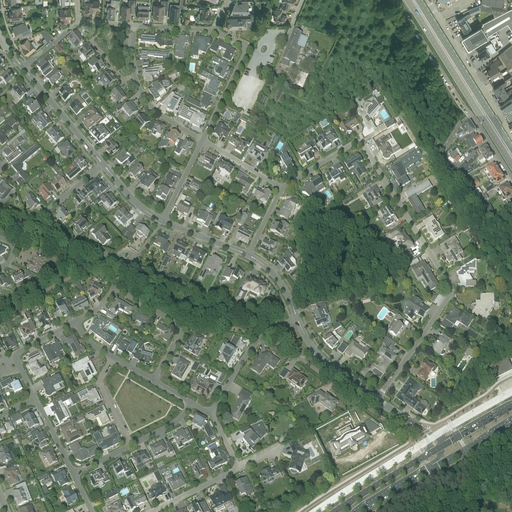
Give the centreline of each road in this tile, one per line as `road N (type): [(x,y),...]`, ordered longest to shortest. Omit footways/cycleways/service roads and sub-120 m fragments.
road 1 (residential): [(280,188),(361,144),(449,287),(377,399)]
road 2 (unclassified): [(395,0),(511,179)]
road 3 (primary): [(408,0),(511,166)]
road 4 (residential): [(74,323),(117,289),(179,326),(152,381)]
road 5 (primary): [(511,149),(419,0)]
road 6 (residential): [(511,136),(428,0)]
road 7 (residential): [(201,140),(245,48),(213,31)]
road 8 (residential): [(210,414),(257,342),(295,317)]
road 9 (tertiary): [(102,165),(22,67)]
